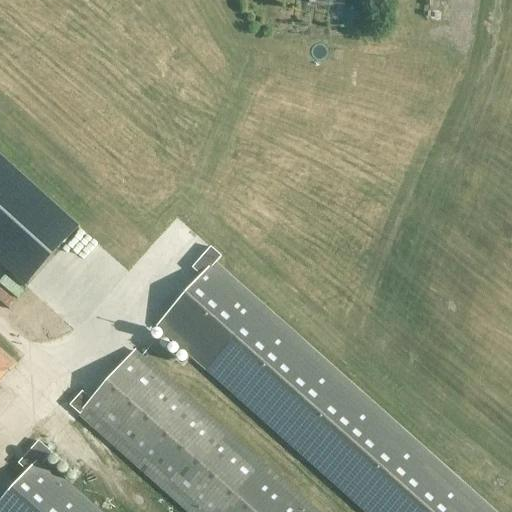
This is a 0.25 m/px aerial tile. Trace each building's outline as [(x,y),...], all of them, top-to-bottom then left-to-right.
[(0,265),(25,288),(80,228),(0,154),(0,265)] [(192,269),(202,277),(211,266),(213,264),(214,265),(219,260),(221,257),(211,248),(192,269)] [(492,511),(214,265),(213,264),(211,266),(202,277),(168,314),(157,327),(365,511),(492,511)] [(96,350),(103,361),(143,334),(136,324),(96,350)] [(0,382),(17,364),(0,349),(0,382)] [(317,511),(136,351),(91,401),(82,393),(70,406),(188,511),(317,511)] [(102,511),(46,461),(52,454),(39,442),(18,465),(28,474),(0,505),(0,511),(102,511)]
